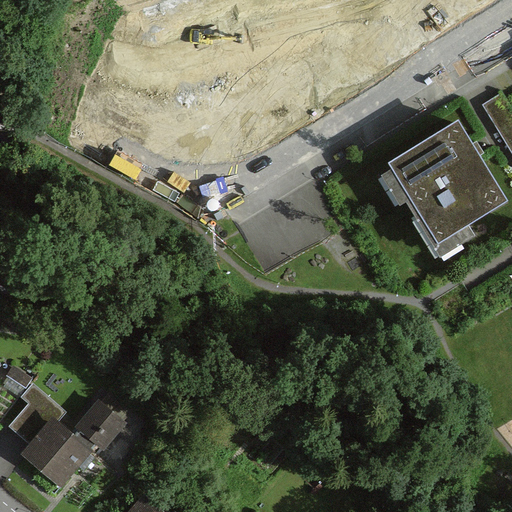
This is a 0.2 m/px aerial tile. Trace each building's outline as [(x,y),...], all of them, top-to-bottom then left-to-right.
[(511,112),(501,94),(484,104),(511,149),(511,112)] [(400,164),(390,170),(444,256),(482,232),(474,219),(511,195),(511,191),(464,114),(395,157),(400,164)] [(37,383),(19,371),(9,384),(28,397),(37,383)] [(94,452),(91,449),(97,443),(104,449),(128,423),(119,415),(129,405),(113,391),(103,401),(99,398),(76,424),(78,426),(73,432),(51,412),(19,448),(63,486),(94,452)] [(178,511),(173,507),(169,511),(166,511),(144,493),(128,511),(178,511)]
